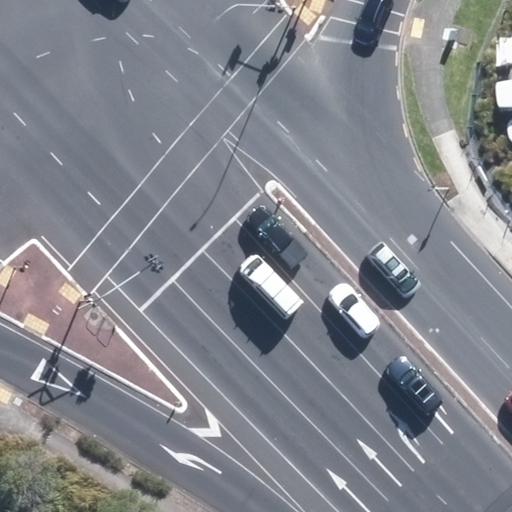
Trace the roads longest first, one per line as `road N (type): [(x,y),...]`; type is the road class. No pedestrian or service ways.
road 1 (primary): [(407,511),(59,154)]
road 2 (primary): [(310,511),(248,493),(0,347)]
road 3 (primary): [(182,35),(359,204)]
road 4 (primary): [(359,204),(511,373)]
road 5 (primary): [(373,0),(363,46),(359,204)]
road 6 (secondary): [(182,35),(59,154)]
